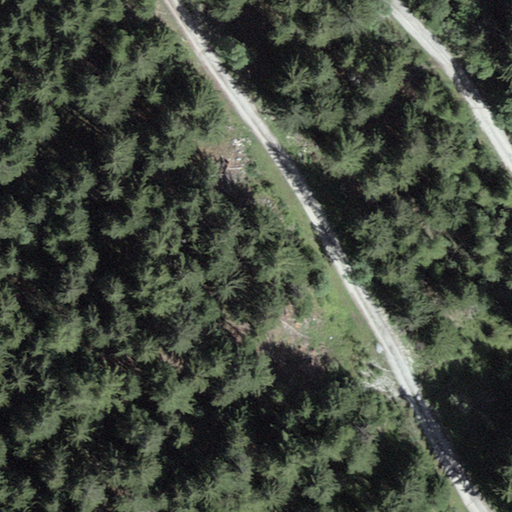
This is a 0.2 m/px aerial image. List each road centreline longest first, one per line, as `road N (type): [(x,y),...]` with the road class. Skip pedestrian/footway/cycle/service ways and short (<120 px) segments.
road 1 (track): [(483,511),(451,473),(302,202),(172,0)]
road 2 (track): [(511,160),(470,91),(386,0)]
